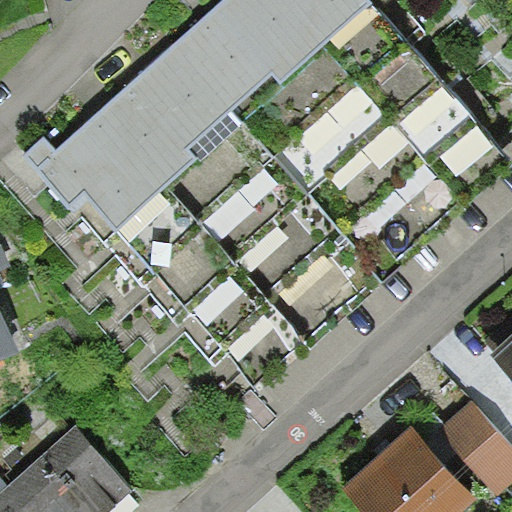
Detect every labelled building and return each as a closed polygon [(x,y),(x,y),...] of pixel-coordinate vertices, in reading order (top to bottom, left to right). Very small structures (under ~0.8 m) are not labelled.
[(413,0),(202,0),(172,28),(373,245),(496,132),(492,127),(511,108),(511,93),(476,56),(470,61),(413,0)] [(373,245),(172,28),(33,157),(185,321),(174,330),(216,376),(239,355),(246,362),(373,245)] [(0,340),(14,334),(0,304),(0,261),(8,258),(0,240),(0,340)] [(511,344),(500,356),(511,368),(511,344)] [(511,476),(511,440),(479,403),(452,427),(504,484),(511,476)] [(76,424),(11,483),(37,511),(103,511),(132,486),(76,424)] [(451,511),(473,493),(414,430),(350,489),(372,511),(451,511)] [(37,511),(11,483),(0,492),(0,511),(37,511)]
